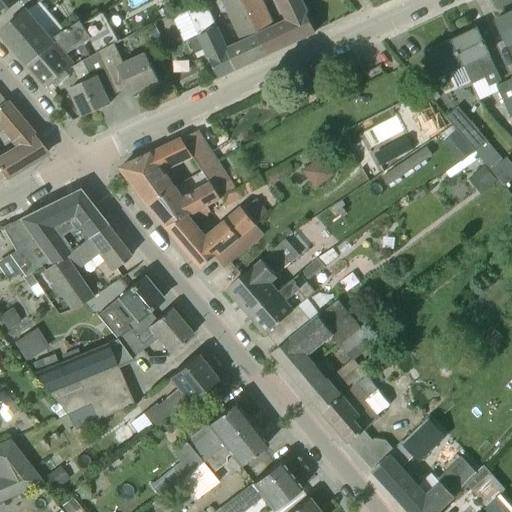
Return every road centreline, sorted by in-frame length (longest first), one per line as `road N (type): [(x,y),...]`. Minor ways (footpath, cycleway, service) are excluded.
road 1 (residential): [(380,511),(80,163)]
road 2 (residential): [(80,163),(430,0)]
road 3 (residential): [(80,163),(0,70)]
